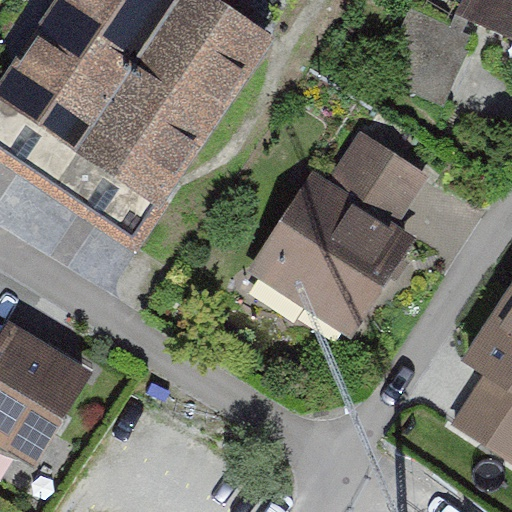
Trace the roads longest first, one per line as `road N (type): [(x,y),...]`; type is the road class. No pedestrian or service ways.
road 1 (residential): [(349,468),(0,252)]
road 2 (residential): [(349,468),(511,214)]
